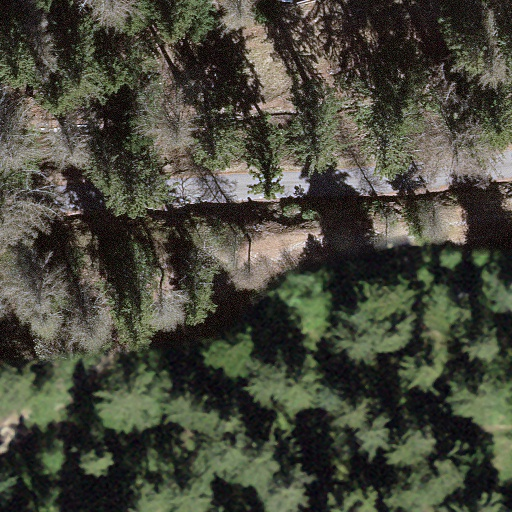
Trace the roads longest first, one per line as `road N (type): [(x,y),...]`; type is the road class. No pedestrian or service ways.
road 1 (track): [(511,221),(272,275),(206,298),(0,490)]
road 2 (unclassified): [(511,155),(0,197)]
